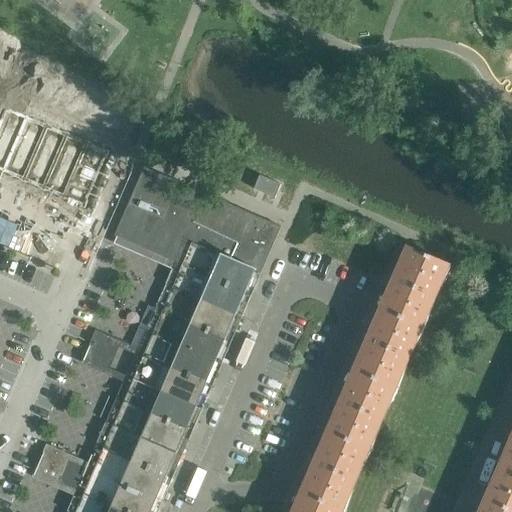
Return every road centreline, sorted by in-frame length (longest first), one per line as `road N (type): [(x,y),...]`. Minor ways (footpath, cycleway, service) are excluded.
road 1 (residential): [(203,490),(276,489),(346,330),(339,301),(312,290),(284,301)]
road 2 (residential): [(284,301),(203,490)]
